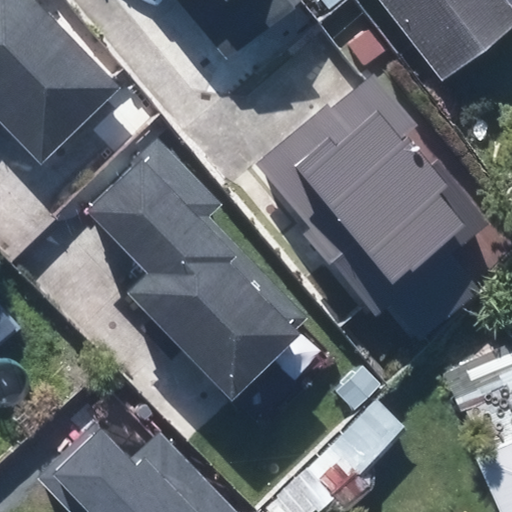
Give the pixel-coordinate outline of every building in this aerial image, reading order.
[(0,0),(0,125),(32,161),(116,85),(39,0),(0,0)] [(273,0),(195,0),(229,39),(273,0)] [(380,0),(440,79),(511,25),(511,2),(510,0),(380,0)] [(368,57),(286,124),(386,246),(468,180),(368,57)] [(133,265),(118,280),(238,406),(282,364),(271,351),(309,315),(212,213),(220,206),(150,134),(76,205),(133,265)] [(38,480),(69,511),(230,511),(157,437),(130,463),(93,425),(38,480)] [(511,511),(511,439),(473,456),(498,511),(511,511)]
